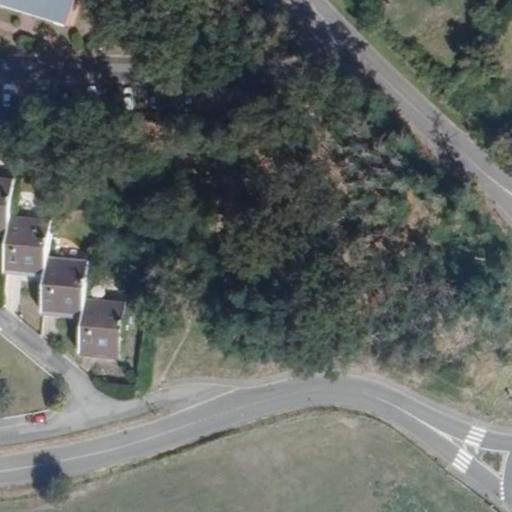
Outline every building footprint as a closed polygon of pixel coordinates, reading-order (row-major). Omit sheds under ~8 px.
[(0,0),(0,5),(29,14),(68,26),(76,0),(0,0)] [(11,179),(0,178),(0,231),(6,232),(6,226),(7,219),(11,179)] [(47,221),(7,219),(6,226),(6,232),(3,273),(29,275),(29,271),(43,272),(44,259),(47,221)] [(84,262),(44,259),(43,272),(41,310),(66,312),(66,308),(80,309),(81,302),(84,262)] [(120,305),(81,302),(80,309),(77,353),(102,355),(102,351),(116,352),(120,305)]
